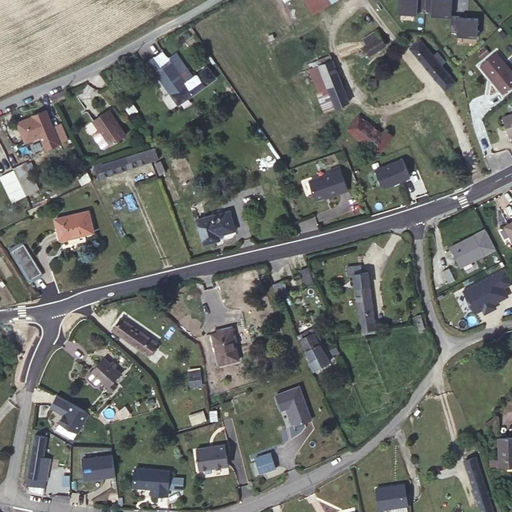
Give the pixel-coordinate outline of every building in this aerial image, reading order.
[(305,0),(313,13),(333,0),(305,0)] [(398,0),(397,14),(417,15),(417,12),(432,13),(432,17),(451,18),(450,33),(457,34),(457,37),(477,39),(478,20),(459,19),(459,17),(451,16),(452,0),(398,0)] [(361,43),(369,56),(386,44),(377,30),(360,41),(361,43)] [(433,56),(420,41),(410,48),(439,82),(448,75),(441,65),(445,62),(437,53),(433,56)] [(369,56),(361,43),(346,52),(354,66),(369,56)] [(168,60),(162,52),(148,62),(164,84),(169,80),(175,89),(170,93),(178,104),(215,78),(207,68),(193,78),(176,54),(168,60)] [(511,72),(496,53),(480,66),(502,95),(511,86),(511,72)] [(318,60),(320,66),(332,61),(330,56),(318,60)] [(320,66),(319,66),(335,107),(348,102),(332,61),(320,66)] [(335,107),(319,66),(309,70),(325,111),(335,107)] [(448,75),(439,82),(445,90),(454,82),(448,75)] [(169,80),(164,84),(170,93),(175,89),(169,80)] [(130,100),(124,105),(131,115),(138,110),(130,100)] [(109,109),(93,120),(99,129),(100,128),(111,144),(125,134),(109,109)] [(511,114),(501,118),(508,139),(511,137),(511,114)] [(37,115),(17,123),(25,143),(45,135),(37,115)] [(347,129),(355,136),(367,121),(358,115),(347,129)] [(367,121),(355,136),(366,144),(377,153),(391,136),(384,130),(381,133),(367,121)] [(377,153),(366,144),(362,148),(374,157),(377,153)] [(147,151),(151,161),(153,160),(158,159),(154,148),(147,151)] [(107,176),(151,161),(147,151),(102,165),(106,176),(107,176)] [(343,154),(337,156),(339,163),(346,160),(343,154)] [(409,179),(402,159),(374,170),(381,191),(409,179)] [(165,171),(161,161),(155,164),(159,174),(165,171)] [(107,177),(107,176),(106,176),(102,165),(102,163),(94,166),(99,180),(107,177)] [(15,168),(13,169),(24,193),(24,194),(27,193),(15,168)] [(24,193),(13,169),(0,175),(0,178),(9,199),(24,193)] [(317,203),(325,200),(339,195),(340,197),(349,194),(340,170),(331,173),(332,177),(310,185),(317,203)] [(24,193),(9,199),(10,201),(24,194),(24,193)] [(88,211),(55,219),(60,240),(93,233),(88,211)] [(213,236),(218,235),(234,230),(229,211),(212,216),(212,215),(197,220),(204,244),(214,241),(213,236)] [(474,235),(449,247),(460,267),(484,254),(474,235)] [(24,245),(12,252),(30,280),(42,273),(24,245)] [(363,331),(375,329),(368,271),(361,273),(360,265),(347,267),(347,275),(354,274),(361,331),(363,331)] [(449,267),(438,273),(445,287),(449,285),(451,288),(458,285),(449,267)] [(314,282),(309,268),(300,270),(305,285),(314,282)] [(511,288),(511,284),(505,270),(461,294),(473,320),(482,315),(484,319),(498,311),(496,308),(508,302),(504,292),(511,288)] [(283,281),(273,286),(280,300),(290,295),(283,281)] [(421,314),(415,316),(419,330),(425,329),(421,314)] [(121,319),(113,330),(149,355),(156,344),(121,319)] [(232,329),(212,334),(219,365),(239,360),(232,329)] [(314,332),(300,339),(312,360),(309,361),(314,371),(330,362),(314,332)] [(109,388),(114,383),(122,374),(116,368),(110,363),(105,358),(88,377),(88,380),(96,387),(99,387),(103,382),(109,388)] [(187,369),(191,388),(203,386),(199,367),(187,369)] [(346,371),(337,376),(341,383),(342,382),(344,389),(351,386),(346,371)] [(117,387),(114,383),(109,388),(108,389),(112,393),(117,387)] [(299,386),(277,394),(283,410),(290,407),(296,424),(311,419),(299,386)] [(88,413),(57,395),(51,406),(64,414),(59,423),(77,433),(88,413)] [(189,414),(191,424),(204,422),(202,412),(189,414)] [(36,435),(28,476),(43,478),(47,479),(51,457),(44,456),(47,437),(36,435)] [(511,437),(499,438),(500,466),(511,465),(511,437)] [(213,446),(215,467),(228,466),(226,445),(213,446)] [(200,469),(215,467),(213,446),(198,447),(199,458),(197,458),(197,460),(199,460),(200,469)] [(113,454),(84,457),(87,479),(115,475),(113,454)] [(271,454),(256,459),(257,461),(261,474),(276,468),(271,454)] [(493,511),(475,457),(464,460),(481,511),(493,511)] [(261,474),(257,461),(252,462),(256,476),(261,474)] [(135,468),(134,487),(151,489),(151,495),(167,496),(169,471),(135,468)] [(43,478),(28,476),(27,481),(42,484),(43,478)] [(404,483),(376,487),(379,509),(407,505),(404,483)]
